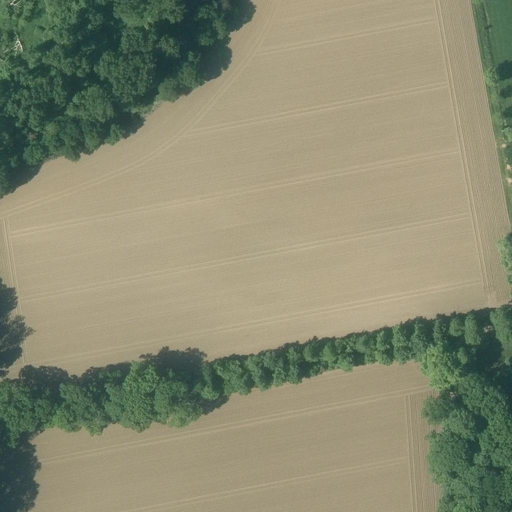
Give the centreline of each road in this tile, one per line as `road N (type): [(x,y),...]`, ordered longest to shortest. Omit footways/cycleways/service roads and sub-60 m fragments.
road 1 (track): [(511,322),(0,417)]
road 2 (track): [(511,213),(472,0)]
road 3 (track): [(472,330),(451,367),(460,511)]
